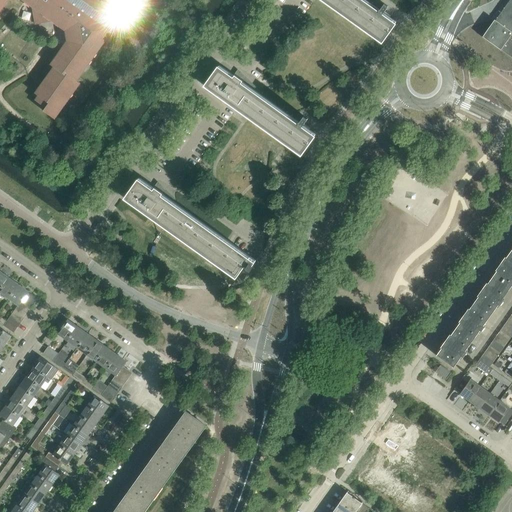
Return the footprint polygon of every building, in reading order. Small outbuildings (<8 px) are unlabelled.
[(0,0),(0,7),(5,5),(3,2),(1,1),(2,0),(24,0),(25,0),(34,7),(33,8),(35,23),(50,21),(51,19),(61,26),(63,23),(65,24),(66,31),(67,31),(68,34),(67,35),(67,36),(68,36),(69,39),(68,40),(69,46),(67,48),(66,47),(62,47),(62,51),(59,56),(56,56),(56,60),(52,65),(53,66),(53,67),(53,71),(49,76),(47,76),(46,80),(43,85),(41,84),(40,89),(36,94),(39,95),(35,100),(45,107),(43,110),(54,118),(55,117),(53,116),(56,113),(57,114),(64,104),(63,103),(65,100),(66,101),(67,100),(66,99),(68,96),(69,96),(77,86),(76,85),(78,82),(79,83),(80,82),(69,75),(72,71),(79,76),(83,71),(82,70),(84,67),(85,67),(86,66),(85,66),(87,62),(88,63),(95,53),(94,52),(96,49),(98,50),(98,49),(97,48),(99,45),(100,46),(108,35),(107,34),(109,31),(110,32),(111,31),(104,27),(109,20),(124,31),(125,29),(123,28),(126,24),(128,25),(138,11),(136,10),(139,6),(141,7),(141,6),(140,5),(143,1),(144,2),(145,0),(0,0)] [(322,0),(381,42),(394,23),(388,19),(390,16),(384,11),(388,6),(384,3),(378,12),(361,0),(322,0)] [(511,0),(509,0),(484,36),(511,56),(511,0)] [(232,77),(218,67),(205,85),(301,154),(314,136),(308,131),(310,128),(304,123),(307,118),(303,115),(297,124),(241,83),(245,77),(244,77),(237,72),(237,71),(232,77)] [(153,189),(138,179),(125,197),(236,276),(237,275),(244,279),(254,265),(253,264),(256,260),(250,255),(248,258),(161,195),(165,189),(164,189),(157,184),(158,184),(157,183),(153,189)] [(511,252),(510,251),(492,277),(509,289),(511,284),(511,252)] [(0,289),(9,277),(0,270),(0,289)] [(0,291),(9,298),(19,284),(9,277),(0,289),(0,291)] [(501,299),(509,289),(492,277),(473,303),(490,315),(498,304),(499,305),(503,301),(501,299)] [(37,299),(28,292),(29,291),(19,284),(9,298),(17,304),(19,305),(22,301),(31,308),(37,299)] [(31,308),(22,301),(19,305),(17,304),(17,305),(28,312),(31,308)] [(483,325),(490,315),(473,303),(455,328),(472,340),(479,330),(481,331),(484,326),(483,325)] [(28,312),(17,305),(14,309),(24,317),(28,312)] [(24,317),(14,309),(10,314),(21,322),(24,317)] [(21,322),(10,314),(7,319),(17,327),(21,322)] [(67,340),(77,326),(68,319),(67,320),(65,318),(64,318),(58,326),(59,327),(59,326),(61,328),(57,333),(67,340)] [(17,327),(7,319),(6,320),(3,324),(14,332),(17,327)] [(511,323),(507,320),(503,325),(511,331),(511,323)] [(511,334),(511,331),(503,325),(500,330),(510,337),(511,334)] [(0,341),(4,345),(12,335),(0,326),(0,341)] [(77,347),(87,333),(77,326),(67,340),(77,347)] [(464,351),(472,340),(455,328),(436,355),(437,355),(453,366),(452,367),(453,367),(461,356),(463,357),(466,352),(464,351)] [(510,337),(500,330),(497,334),(507,342),(510,337)] [(87,354),(97,340),(87,333),(77,347),(87,354)] [(507,342),(497,334),(493,339),(503,347),(507,342)] [(503,347),(493,339),(490,344),(500,351),(503,347)] [(97,361),(107,347),(97,340),(87,354),(97,361)] [(500,351),(490,344),(486,349),(496,357),(500,351)] [(53,360),(56,356),(58,352),(48,345),(43,353),(53,360)] [(107,368),(117,354),(107,347),(97,361),(107,368)] [(496,357),(486,349),(482,354),(493,362),(496,357)] [(127,361),(117,354),(107,368),(116,375),(119,371),(123,366),(127,361)] [(493,362),(482,354),(479,359),(489,367),(493,362)] [(58,368),(49,362),(41,356),(38,360),(35,360),(33,363),(34,365),(34,366),(51,378),(58,368)] [(66,363),(56,356),(53,360),(63,367),(66,363)] [(69,358),(66,363),(76,370),(79,365),(69,358)] [(493,369),(489,367),(479,359),(475,364),(489,374),(490,373),(493,369)] [(76,370),(66,363),(63,367),(73,374),(76,370)] [(440,364),(435,371),(446,379),(451,372),(440,364)] [(51,378),(34,366),(27,376),(41,386),(44,388),(51,378)] [(132,372),(123,366),(119,371),(128,378),(132,372)] [(511,372),(506,368),(503,372),(511,378),(511,376),(511,372)] [(502,376),(493,369),(490,373),(499,380),(502,376)] [(85,376),(76,370),(73,374),(82,381),(85,376)] [(128,378),(119,371),(116,375),(115,375),(125,383),(128,378)] [(125,383),(115,375),(112,380),(122,387),(125,383)] [(41,386),(27,376),(20,386),(34,396),(41,386)] [(69,376),(62,387),(66,389),(73,379),(69,376)] [(95,383),(85,376),(82,381),(92,388),(95,383)] [(511,383),(502,376),(499,380),(509,387),(511,383)] [(469,401),(480,386),(470,379),(467,383),(462,379),(454,389),(460,393),(459,394),(469,401)] [(122,387),(112,380),(108,385),(118,392),(122,387)] [(77,382),(69,392),(73,395),(81,384),(77,382)] [(104,390),(95,383),(92,388),(101,394),(104,390)] [(118,392),(108,385),(105,390),(115,397),(118,392)] [(34,396),(20,386),(13,395),(27,405),(34,396)] [(479,408),(490,393),(480,386),(469,401),(479,408)] [(59,399),(66,389),(62,387),(55,396),(59,399)] [(105,390),(104,390),(101,394),(111,402),(115,397),(105,390)] [(66,404),(73,395),(69,392),(62,402),(66,404)] [(102,415),(109,405),(92,393),(85,403),(87,405),(102,415)] [(489,415),(500,400),(490,393),(479,408),(489,415)] [(27,405),(13,395),(6,405),(20,415),(27,405)] [(52,409),(59,399),(55,396),(48,406),(52,409)] [(511,415),(511,408),(509,407),(500,400),(489,415),(504,426),(511,415)] [(59,414),(66,404),(62,402),(55,411),(59,414)] [(20,415),(6,405),(0,413),(0,416),(3,419),(0,423),(13,433),(17,427),(13,425),(20,415)] [(95,425),(102,415),(87,405),(81,414),(95,425)] [(45,419),(52,409),(48,406),(41,416),(45,419)] [(52,424),(59,414),(55,411),(48,421),(52,424)] [(174,428),(165,440),(185,455),(206,425),(186,411),(177,423),(176,423),(173,428),(174,428)] [(88,434),(95,425),(81,414),(74,424),(88,434)] [(38,428),(45,419),(41,416),(34,426),(38,428)] [(45,434),(52,424),(48,421),(41,431),(45,434)] [(13,433),(0,423),(0,445),(2,448),(13,433)] [(81,444),(88,434),(74,424),(67,434),(81,444)] [(31,439),(38,428),(34,426),(27,436),(31,439)] [(40,441),(45,434),(41,431),(36,438),(40,441)] [(74,454),(81,444),(67,434),(60,444),(74,454)] [(35,440),(31,446),(41,453),(45,448),(39,443),(35,440)] [(164,484),(185,455),(165,440),(156,453),(155,452),(152,457),(153,458),(144,470),(164,484)] [(67,464),(74,454),(60,444),(53,453),(49,451),(45,456),(58,465),(62,461),(67,464)] [(22,451),(18,448),(13,456),(17,459),(22,451)] [(27,451),(20,461),(24,464),(31,454),(27,451)] [(10,468),(17,459),(13,456),(6,465),(10,468)] [(55,470),(58,465),(45,456),(42,461),(45,464),(38,474),(53,484),(60,474),(55,470)] [(17,473),(24,464),(20,461),(13,470),(17,473)] [(0,475),(3,478),(10,468),(6,465),(0,473),(0,475)] [(10,483),(17,473),(13,470),(6,480),(10,483)] [(140,511),(143,511),(164,484),(144,470),(135,482),(134,482),(131,486),(132,487),(123,499),(140,511)] [(46,494),(53,484),(38,474),(31,483),(46,494)] [(0,490),(3,493),(10,483),(6,480),(0,488),(0,490)] [(39,503),(46,494),(31,483),(24,493),(39,503)] [(364,511),(368,507),(362,502),(361,502),(347,492),(348,491),(347,491),(340,501),(354,511),(364,511)] [(30,511),(32,511),(39,503),(24,493),(17,503),(30,511)] [(140,511),(123,499),(114,511),(112,511),(140,511)] [(30,511),(17,503),(15,501),(8,511),(9,511),(30,511)] [(354,511),(340,501),(333,511),(354,511)]
